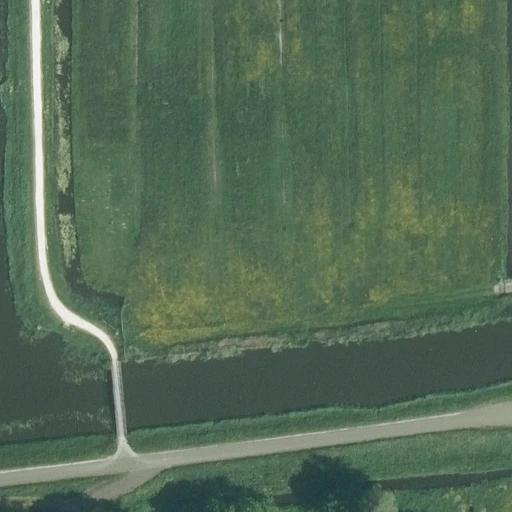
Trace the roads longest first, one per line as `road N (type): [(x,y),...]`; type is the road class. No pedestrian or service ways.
road 1 (unclassified): [(511,409),(0,480)]
road 2 (track): [(511,287),(109,341)]
